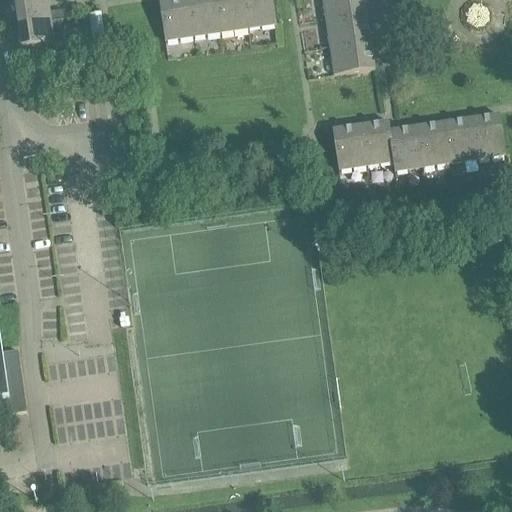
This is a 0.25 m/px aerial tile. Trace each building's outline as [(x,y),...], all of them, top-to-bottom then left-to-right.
[(65,11),(50,14),(47,0),(20,0),(14,1),(18,26),(51,20),(52,22),(62,21),(66,20),(65,11)] [(169,0),(159,1),(165,42),(194,38),(187,0),(169,0)] [(216,0),(187,0),(194,38),(221,34),(216,0)] [(249,30),(244,0),(216,0),(221,34),(249,30)] [(273,0),(244,0),(249,30),(277,26),(273,0)] [(366,15),(364,0),(322,0),(326,21),(366,15)] [(330,48),(370,42),(366,15),(326,21),(330,48)] [(62,21),(52,22),(51,20),(18,26),(22,50),(25,50),(26,58),(53,53),(52,45),(55,45),(56,47),(66,45),(62,21)] [(374,70),(370,42),(330,48),(334,76),(374,70)] [(507,157),(501,116),(473,120),(479,161),(507,157)] [(473,120),(446,125),(452,165),(479,161),(473,120)] [(391,123),(386,124),(362,127),(369,169),(395,165),(396,164),(391,133),(392,133),(391,123)] [(452,165),(446,125),(419,129),(425,169),(452,165)] [(340,173),(369,169),(362,127),(334,132),(340,173)] [(419,129),(392,133),(391,133),(396,164),(395,165),(397,173),(425,169),(419,129)] [(0,341),(20,338),(74,356),(182,340),(186,303),(166,157),(0,179),(0,341)]
